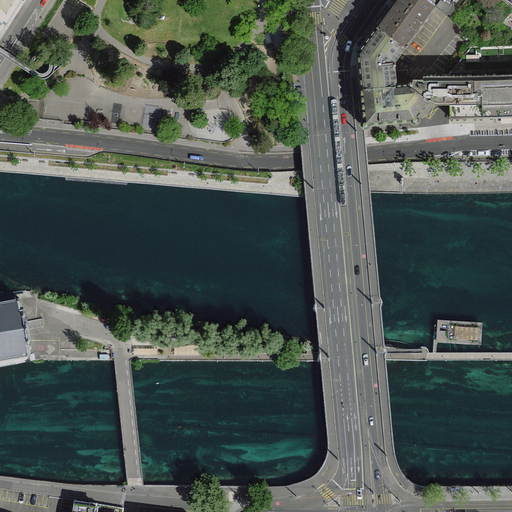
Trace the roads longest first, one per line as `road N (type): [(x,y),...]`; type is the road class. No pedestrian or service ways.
road 1 (tertiary): [(0,132),(276,162),(511,141)]
road 2 (secondary): [(382,511),(341,60),(357,17)]
road 3 (secondary): [(313,0),(354,455)]
road 4 (residential): [(0,484),(214,511)]
